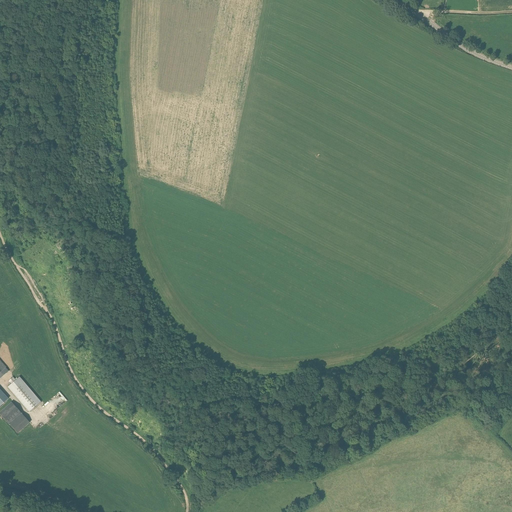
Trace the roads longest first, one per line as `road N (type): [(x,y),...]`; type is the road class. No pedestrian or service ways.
road 1 (track): [(0,235),(80,388),(151,449),(182,490),(187,511)]
road 2 (tertiary): [(511,67),(469,51),(399,0)]
